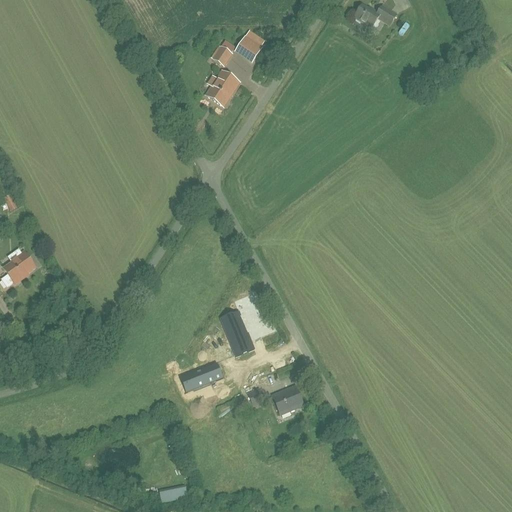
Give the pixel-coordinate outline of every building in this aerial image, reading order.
[(434,18),(439,11),(423,1),(418,8),(434,18)] [(390,26),(396,16),(382,7),(379,11),(380,12),(378,14),(373,11),(372,13),(362,6),(354,18),(371,29),(378,19),(390,26)] [(253,63),(261,50),(245,39),(236,52),(253,63)] [(231,55),(221,49),(213,61),(223,68),(231,55)] [(222,73),(216,82),(218,83),(214,88),(213,88),(206,97),(223,108),(229,98),(231,94),(232,95),(239,84),(222,73)] [(26,271),(28,273),(35,268),(24,253),(15,259),(24,272),(26,271)] [(23,277),(28,273),(26,271),(24,272),(15,259),(11,262),(12,264),(4,270),(8,276),(2,281),(7,288),(13,284),(14,285),(24,279),(23,277)] [(241,317),(222,325),(237,362),(255,355),(255,352),(253,353),(240,320),(242,320),(241,317)] [(196,395),(200,393),(209,390),(217,386),(230,381),(224,366),(190,380),(196,395)] [(253,407),(265,403),(260,389),(247,394),(253,407)] [(281,416),(304,407),(296,389),(274,399),(281,416)]
